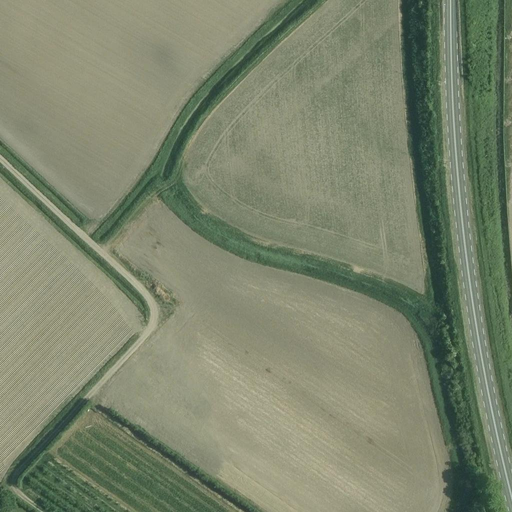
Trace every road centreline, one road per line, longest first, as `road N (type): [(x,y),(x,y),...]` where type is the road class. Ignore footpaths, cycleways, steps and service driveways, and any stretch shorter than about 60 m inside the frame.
road 1 (primary): [(511,501),(470,290),(454,151),(450,0)]
road 2 (track): [(9,477),(148,330),(153,313),(148,297),(0,158)]
